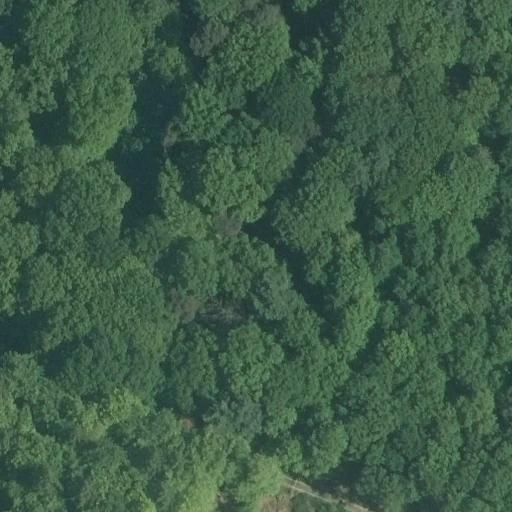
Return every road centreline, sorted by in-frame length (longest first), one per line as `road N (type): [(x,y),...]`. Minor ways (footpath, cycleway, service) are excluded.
road 1 (track): [(392,0),(221,441)]
road 2 (track): [(221,441),(0,356)]
road 3 (track): [(393,511),(221,441)]
